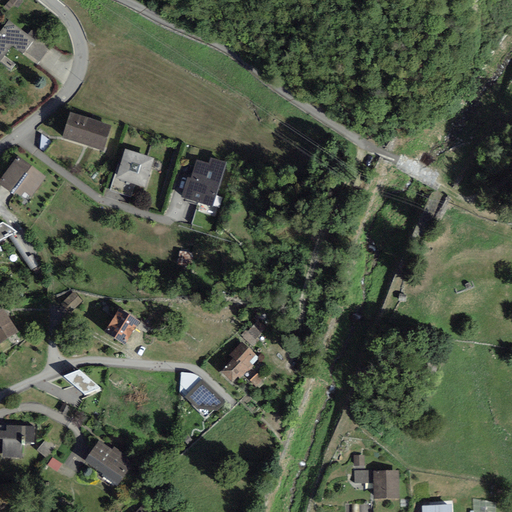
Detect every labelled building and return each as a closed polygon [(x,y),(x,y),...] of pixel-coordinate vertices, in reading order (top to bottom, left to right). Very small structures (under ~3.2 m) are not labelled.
[(27,35),(9,20),(0,31),(0,61),(4,56),(12,46),(23,54),(34,39),(27,35)] [(33,28),(27,35),(34,39),(23,54),(37,64),(52,43),(33,28)] [(15,64),(4,56),(0,61),(11,69),(15,64)] [(111,126),(70,113),(62,138),(104,151),(111,126)] [(154,158),(126,149),(116,179),(144,188),(154,158)] [(46,177),(17,156),(0,179),(0,185),(13,196),(15,193),(21,197),(25,192),(31,197),(46,177)] [(209,163),(196,160),(190,179),(187,178),(181,198),(213,207),(226,163),(210,158),(209,163)] [(0,242),(17,233),(3,224),(0,225),(0,242)] [(124,348),(139,324),(119,311),(104,335),(124,348)] [(3,312),(0,313),(0,345),(18,334),(3,312)] [(255,322),(244,333),(251,339),(261,328),(255,322)] [(219,373),(228,384),(247,369),(243,364),(249,359),(238,346),(224,357),(230,364),(219,373)] [(79,369),(63,376),(84,395),(100,388),(79,369)] [(227,403),(200,377),(184,393),(186,395),(183,398),(205,420),(213,412),(218,412),(227,403)] [(23,429),(0,427),(0,457),(21,458),(23,429)] [(99,443),(85,465),(120,487),(136,463),(113,448),(112,451),(99,443)] [(373,483),(373,472),(373,470),(365,471),(364,455),(353,455),(355,484),(373,483)] [(398,471),(373,472),(373,483),(374,499),(399,498),(398,471)]
